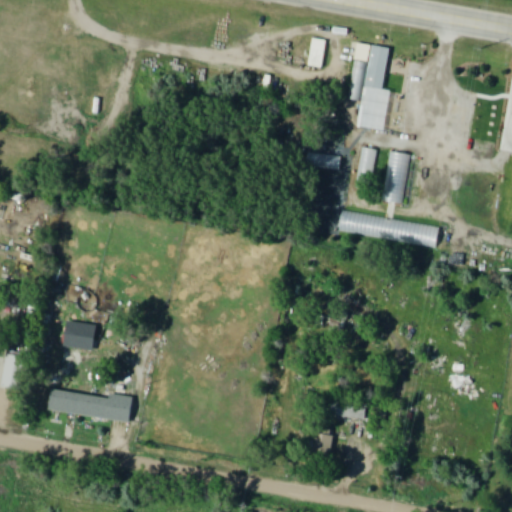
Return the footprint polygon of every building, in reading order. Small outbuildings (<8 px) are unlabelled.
[(310,67),(324,68),(327,40),(313,39),(310,67)] [(349,100),(363,102),(365,87),(385,90),(392,49),(358,43),(349,100)] [(385,128),(360,124),(367,83),(393,88),(385,128)] [(376,108),(418,115),(421,99),(379,92),(376,108)] [(403,205),(411,155),(389,152),(382,201),(403,205)] [(343,171),(342,155),(309,155),(309,171),(343,171)] [(29,355),(7,353),(4,389),(26,390),(29,355)] [(52,406),(112,415),(115,399),(54,390),(52,406)] [(369,400),(335,398),(334,418),(368,420),(369,400)] [(336,433),(317,432),(315,458),(335,459),(336,433)] [(427,439),(420,437),(410,467),(417,470),(427,439)] [(420,495),(428,496),(433,454),(425,453),(420,495)]
